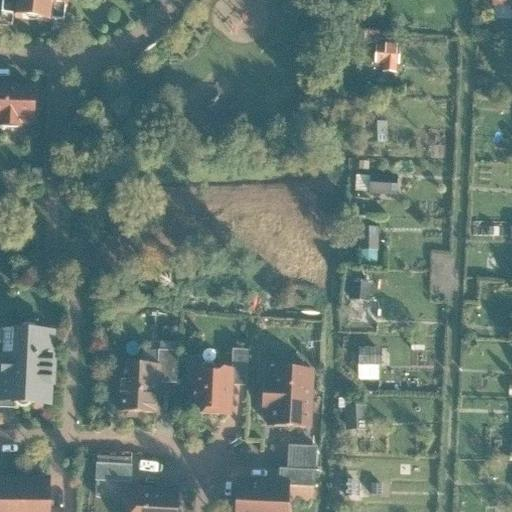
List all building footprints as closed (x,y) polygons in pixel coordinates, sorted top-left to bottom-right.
[(0,0),(0,17),(63,25),(66,0),(0,0)] [(511,0),(493,0),(494,4),(511,5),(511,9),(511,8),(511,0)] [(397,45),(374,44),(373,66),(396,67),(397,45)] [(0,120),(33,122),(35,90),(0,88),(0,120)] [(387,142),(386,122),(367,122),(368,143),(387,142)] [(396,194),(396,174),(357,173),(356,193),(396,194)] [(361,226),(361,255),(378,255),(378,226),(361,226)] [(369,300),(369,280),(350,280),(350,300),(369,300)] [(51,332),(0,328),(0,403),(47,406),(51,332)] [(234,367),(197,363),(192,415),(233,419),(236,386),(248,387),(251,349),(235,348),(234,367)] [(159,369),(122,365),(117,413),(157,417),(160,385),(181,387),(185,354),(161,352),(159,369)] [(318,368),(266,365),(262,429),(315,432),(318,368)] [(365,429),(366,405),(348,405),(347,429),(365,429)] [(290,484),(240,481),(238,511),(292,511),(294,487),(319,488),(320,449),(292,448),(290,484)] [(96,464),(95,482),(130,484),(130,485),(131,484),(132,467),(96,464)] [(0,511),(22,511),(23,481),(0,480),(0,511)] [(23,481),(22,511),(49,511),(50,481),(23,481)] [(129,489),(128,511),(176,511),(177,495),(150,494),(150,490),(131,489),(129,489)]
